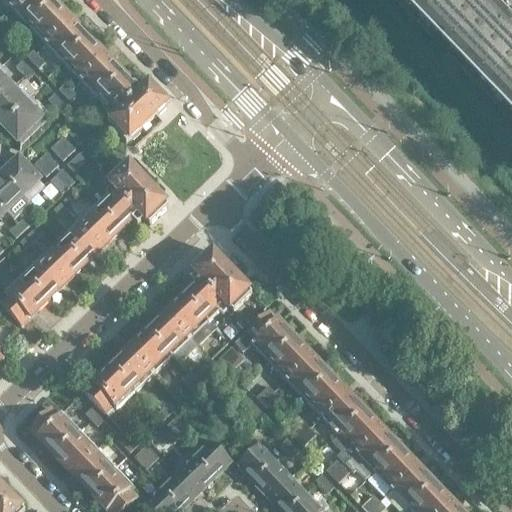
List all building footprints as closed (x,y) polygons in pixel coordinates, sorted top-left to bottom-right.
[(0,0),(11,10),(21,0),(0,0)] [(28,29),(54,4),(49,0),(21,0),(11,10),(28,29)] [(393,0),(511,122),(511,120),(395,0),(393,0)] [(511,23),(492,3),(488,0),(395,0),(511,120),(511,23)] [(46,47),(71,22),(54,4),(28,29),(46,47)] [(63,65),(89,40),(71,22),(46,47),(63,65)] [(13,32),(7,26),(1,32),(7,38),(13,32)] [(81,83),(106,59),(89,40),(63,65),(81,83)] [(39,59),(36,56),(33,53),(27,59),(33,65),(39,59)] [(45,65),(39,59),(33,65),(39,72),(45,65)] [(98,101),(124,77),(106,59),(81,83),(98,101)] [(29,69),(23,63),(16,69),(22,75),(29,69)] [(35,76),(29,69),(22,75),(28,82),(35,76)] [(0,101),(15,87),(0,71),(0,101)] [(113,122),(147,89),(146,89),(145,89),(140,84),(136,88),(135,87),(134,88),(124,77),(98,101),(109,113),(107,116),(113,122)] [(160,116),(166,110),(165,108),(170,103),(152,84),(147,89),(113,122),(108,127),(126,145),(131,141),(134,141),(140,135),(140,132),(157,116),(160,116)] [(71,92),(65,86),(59,92),(65,98),(71,92)] [(0,126),(3,129),(30,103),(15,87),(0,101),(0,126)] [(77,99),(71,92),(65,98),(71,105),(77,99)] [(61,102),(55,96),(48,102),(54,109),(61,102)] [(67,109),(61,102),(54,109),(60,115),(67,109)] [(20,147),(47,121),(30,103),(3,129),(20,147)] [(86,129),(80,123),(74,129),(80,135),(86,129)] [(80,135),(74,129),(68,135),(74,141),(80,135)] [(93,136),(86,129),(80,135),(86,142),(93,136)] [(86,142),(80,135),(74,141),(80,148),(86,142)] [(70,145),(64,139),(57,145),(63,152),(70,145)] [(102,146),(96,140),(90,146),(96,152),(102,146)] [(63,152),(57,145),(51,151),(57,158),(63,152)] [(76,152),(70,145),(63,152),(69,158),(76,152)] [(96,152),(90,146),(84,152),(90,159),(96,152)] [(69,158),(63,152),(57,158),(63,164),(69,158)] [(53,162),(47,155),(40,161),(46,168),(53,162)] [(86,163),(80,156),(73,162),(80,169),(86,163)] [(40,183),(19,161),(2,177),(23,199),(40,183)] [(46,168),(40,161),(34,167),(40,174),(46,168)] [(59,168),(53,162),(46,168),(52,174),(59,168)] [(80,169),(73,162),(67,168),(73,175),(80,169)] [(164,202),(159,196),(158,195),(156,196),(139,178),(139,176),(133,169),(131,170),(126,165),(107,183),(111,188),(144,222),(150,227),(168,209),(164,204),(164,202)] [(52,174),(46,168),(40,174),(46,180),(52,174)] [(69,178),(63,172),(57,178),(63,184),(69,178)] [(23,199),(2,177),(0,179),(0,208),(6,215),(23,199)] [(63,184),(57,178),(50,184),(56,191),(63,184)] [(75,185),(69,178),(63,184),(69,191),(75,185)] [(69,191),(63,184),(56,191),(62,197),(69,191)] [(276,214),(290,200),(278,187),(263,201),(276,214)] [(144,222),(111,188),(105,194),(108,197),(96,208),(121,233),(132,223),(133,224),(133,223),(137,227),(143,222),(143,223),(144,222)] [(73,207),(67,201),(60,207),(66,213),(73,207)] [(66,213),(60,207),(54,213),(60,219),(66,213)] [(121,233),(96,208),(78,225),(103,251),(121,233)] [(29,229),(23,222),(16,228),(23,235),(29,229)] [(335,243),(315,222),(297,239),(317,260),(335,243)] [(103,251),(78,225),(60,243),(84,268),(103,251)] [(23,235),(16,228),(10,235),(16,241),(23,235)] [(39,239),(33,233),(27,239),(33,246),(39,239)] [(33,246),(27,239),(20,245),(26,252),(33,246)] [(84,268),(60,243),(42,260),(66,286),(84,268)] [(248,289),(242,283),(239,283),(222,266),(223,263),(217,257),(214,257),(210,252),(191,271),(196,276),(229,310),(233,314),(252,296),(247,292),(248,289)] [(66,286),(42,260),(24,278),(48,303),(66,286)] [(229,310),(196,276),(195,277),(196,277),(190,283),(194,287),(195,288),(184,299),(208,325),(220,313),(223,316),(229,310)] [(22,328),(48,303),(24,278),(5,296),(8,299),(0,307),(22,330),(23,329),(22,328)] [(208,325),(184,299),(165,316),(190,342),(208,325)] [(295,340),(283,329),(269,314),(270,314),(270,313),(268,315),(247,335),(255,343),(251,346),(269,365),(295,340)] [(190,342),(165,316),(147,334),(172,360),(190,342)] [(172,360),(147,334),(129,351),(153,377),(172,360)] [(286,383),(312,359),(295,340),(269,365),(286,383)] [(238,356),(232,350),(226,356),(232,362),(238,356)] [(153,377),(129,351),(111,369),(135,394),(153,377)] [(232,362),(226,356),(219,362),(225,368),(232,362)] [(244,362),(238,356),(232,362),(238,368),(244,362)] [(219,370),(207,358),(201,364),(213,376),(219,370)] [(304,402),(330,377),(312,359),(286,383),(304,402)] [(238,368),(232,362),(225,368),(232,374),(238,368)] [(135,394),(111,369),(85,394),(84,393),(83,394),(85,396),(105,416),(113,409),(116,413),(135,394)] [(200,376),(194,370),(188,376),(194,382),(200,376)] [(194,382),(188,376),(181,382),(187,388),(194,382)] [(206,383),(200,376),(194,382),(200,389),(206,383)] [(321,420),(347,395),(330,377),(304,402),(321,420)] [(200,389),(194,382),(187,388),(193,395),(200,389)] [(216,393),(210,387),(204,393),(210,399),(216,393)] [(275,394),(268,388),(262,394),(268,400),(275,394)] [(210,399),(204,393),(197,399),(204,405),(210,399)] [(268,400),(262,394),(256,400),(262,407),(268,400)] [(281,401),(275,394),(268,400),(275,407),(281,401)] [(339,438),(365,413),(347,395),(321,420),(339,438)] [(275,407),(268,400),(262,407),(268,413),(275,407)] [(258,411),(252,404),(246,411),(252,417),(258,411)] [(55,459),(80,434),(62,415),(58,419),(50,411),(49,412),(30,431),(29,431),(28,432),(55,459)] [(98,417),(92,411),(85,417),(92,423),(98,417)] [(170,418),(163,411),(157,417),(163,424),(170,418)] [(264,417),(258,411),(252,417),(258,423),(264,417)] [(356,456),(382,432),(365,413),(339,438),(356,456)] [(104,423),(98,417),(92,423),(98,430),(104,423)] [(163,424),(157,417),(151,423),(157,430),(163,424)] [(180,428),(174,422),(168,428),(174,434),(180,428)] [(310,431),(303,425),(297,431),(303,437),(310,431)] [(174,434),(168,428),(161,434),(168,440),(174,434)] [(186,434),(180,428),(174,434),(180,440),(186,434)] [(137,437),(130,431),(124,437),(130,443),(137,437)] [(303,437),(297,431),(291,437),(297,443),(303,437)] [(316,437),(310,431),(303,437),(310,443),(316,437)] [(374,474),(400,450),(382,432),(356,456),(374,474)] [(72,477),(98,452),(80,434),(55,459),(72,477)] [(180,440),(174,434),(168,440),(174,446),(180,440)] [(130,443),(124,437),(118,443),(124,449),(130,443)] [(143,444),(137,437),(130,443),(136,450),(143,444)] [(310,443),(303,437),(297,443),(303,449),(310,443)] [(293,447),(287,441),(281,447),(287,453),(293,447)] [(232,464),(211,442),(194,459),(215,481),(232,464)] [(136,450),(130,443),(124,449),(130,456),(136,450)] [(253,485),(275,464),(258,447),(236,468),(253,485)] [(299,453),(293,447),(287,453),(293,460),(299,453)] [(153,454),(147,448),(140,454),(146,460),(153,454)] [(391,493),(417,468),(400,450),(374,474),(391,493)] [(90,495),(115,470),(98,452),(72,477),(90,495)] [(146,460),(140,454),(134,460),(140,466),(146,460)] [(159,460),(153,454),(146,460),(152,467),(159,460)] [(215,481),(194,459),(177,475),(198,497),(215,481)] [(152,467),(146,460),(140,466),(146,473),(152,467)] [(345,467),(338,461),(332,467),(338,473),(345,467)] [(269,502),(291,481),(275,464),(253,485),(269,502)] [(338,473),(332,467),(326,473),(332,479),(338,473)] [(351,473),(345,467),(338,473),(344,479),(351,473)] [(409,511),(434,486),(417,468),(391,493),(409,511)] [(138,501),(130,493),(134,489),(115,470),(90,495),(105,511),(126,511),(136,502),(137,502),(138,501)] [(344,479),(338,473),(332,479),(338,486),(344,479)] [(182,511),(198,497),(177,475),(161,491),(181,511),(182,511)] [(328,483),(322,477),(316,483),(322,490),(328,483)] [(278,511),(291,511),(306,497),(291,481),(269,502),(278,511)] [(334,490),(328,483),(322,490),(328,496),(334,490)] [(409,511),(444,511),(452,504),(434,486),(409,511)] [(24,506),(16,498),(11,499),(0,488),(0,511),(22,511),(23,511),(24,506)] [(181,511),(161,491),(143,507),(147,511),(181,511)] [(320,511),(306,497),(291,511),(320,511)] [(380,504),(373,497),(367,504),(373,510),(380,504)]
